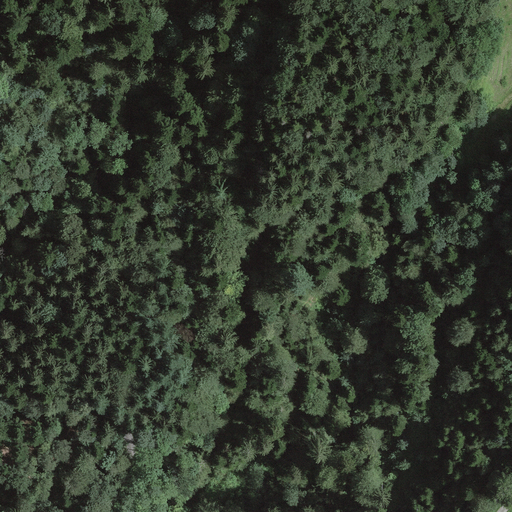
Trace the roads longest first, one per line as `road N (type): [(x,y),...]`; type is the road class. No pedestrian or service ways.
road 1 (track): [(184,511),(206,461),(243,286),(264,233),(302,195),(385,175),(439,131),(468,80),(488,0)]
road 2 (track): [(249,0),(192,128),(157,177),(72,255),(0,282)]
road 3 (track): [(106,511),(131,465),(120,422),(90,407),(0,399)]
